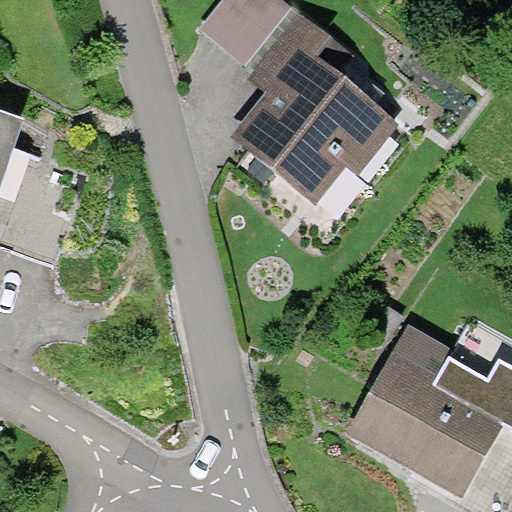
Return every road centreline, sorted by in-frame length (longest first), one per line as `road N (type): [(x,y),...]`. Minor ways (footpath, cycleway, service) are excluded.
road 1 (unclassified): [(116,0),(244,481)]
road 2 (residential): [(131,462),(0,394)]
